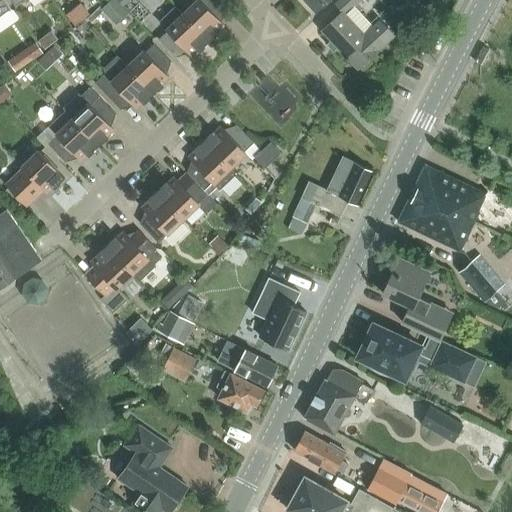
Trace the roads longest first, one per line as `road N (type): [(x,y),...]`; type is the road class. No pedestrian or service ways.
road 1 (tertiary): [(230,511),(489,0)]
road 2 (residential): [(65,236),(271,31)]
